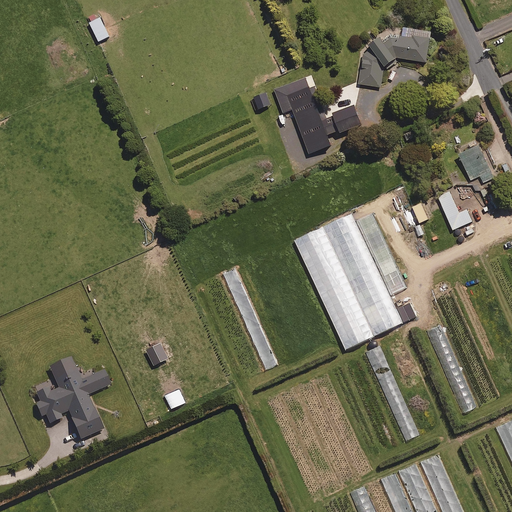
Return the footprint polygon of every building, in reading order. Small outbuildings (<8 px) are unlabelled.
[(110,37),(101,18),(91,23),(100,42),(110,37)] [(427,63),(431,32),(402,28),(402,33),(392,33),(383,39),(382,37),(370,46),(373,49),(364,56),(360,84),(383,87),(385,66),(387,68),(399,59),(427,63)] [(311,89),(291,96),(296,110),(316,104),(311,89)] [(325,124),(322,117),(318,106),(297,114),(311,154),(331,146),(327,134),(341,129),(342,131),(362,124),(352,98),(338,103),(341,110),(340,110),(341,114),(335,116),(336,120),(325,124)] [(494,179),(481,147),(461,155),(472,180),(481,176),(484,183),(494,179)] [(460,213),(451,191),(439,196),(454,230),(473,221),(468,210),(460,213)] [(429,220),(422,204),(414,207),(421,223),(429,220)] [(391,295),(395,293),(407,288),(373,214),(357,222),(353,214),(296,241),(347,350),(417,317),(411,303),(398,309),(391,295)] [(398,217),(394,219),(400,231),(404,229),(398,217)] [(81,381),(71,358),(50,367),(60,390),(51,393),(49,389),(37,394),(40,402),(36,404),(42,417),(46,415),(50,424),(63,419),(61,415),(69,412),(81,440),(103,430),(88,395),(111,385),(105,371),(81,381)] [(186,404),(180,390),(166,396),(172,410),(186,404)]
